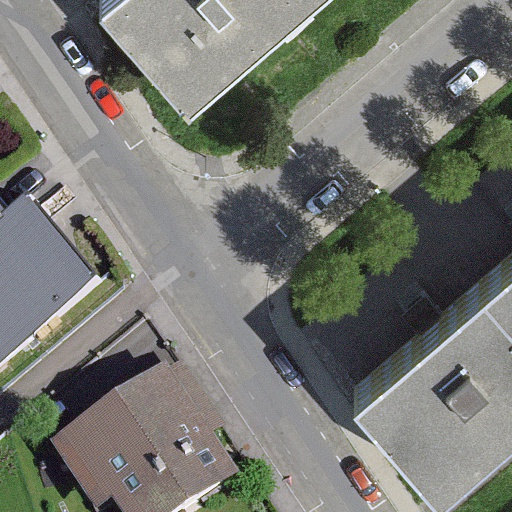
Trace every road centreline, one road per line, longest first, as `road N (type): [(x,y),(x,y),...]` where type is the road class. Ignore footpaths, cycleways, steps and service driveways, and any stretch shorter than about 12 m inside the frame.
road 1 (residential): [(191,263),(507,0)]
road 2 (residential): [(8,0),(191,263)]
road 3 (residential): [(191,263),(351,511)]
